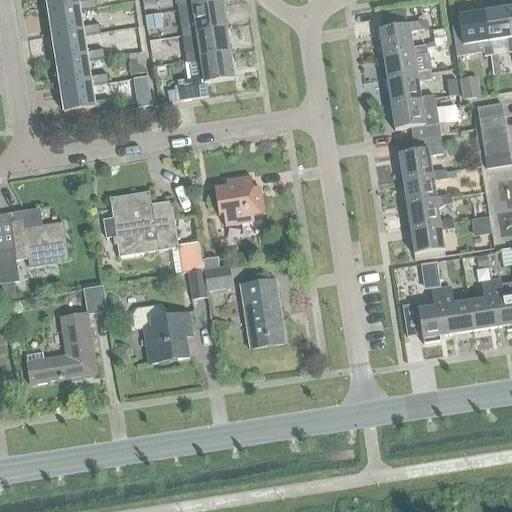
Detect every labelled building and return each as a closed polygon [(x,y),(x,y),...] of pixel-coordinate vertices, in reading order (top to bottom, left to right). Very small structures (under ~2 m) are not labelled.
[(45,0),(48,15),(78,10),(79,13),(95,11),(93,1),(78,4),(77,0),(45,0)] [(189,0),(190,4),(176,6),(178,16),(192,14),(191,10),(221,5),(220,0),(189,0)] [(192,14),(178,16),(180,31),(182,40),(196,38),(196,35),(225,31),(221,5),(191,10),(192,14)] [(511,36),(508,9),(484,13),(488,43),(491,42),(507,40),(509,54),(511,53),(511,36)] [(78,10),(48,15),(52,40),(82,35),(83,38),(98,36),(97,26),(81,29),(79,13),(78,10)] [(485,59),(491,58),(494,57),(491,42),(488,43),(484,13),(458,17),(459,28),(452,29),(456,58),(484,54),(485,59)] [(413,53),(412,49),(410,33),(423,31),(422,23),(408,25),(408,22),(407,21),(406,14),(379,18),(381,32),(380,32),(379,32),(382,57),(413,53)] [(145,17),(147,30),(159,28),(157,15),(145,17)] [(196,38),(182,40),(184,56),(185,65),(200,63),(199,60),(229,55),(225,31),(196,35),(196,38)] [(82,35),(52,40),(55,65),(86,60),(86,63),(102,61),(101,51),(85,54),(83,38),(82,35)] [(382,57),(386,82),(417,78),(416,74),(414,58),(427,56),(426,47),(412,49),(413,53),(382,57)] [(188,81),(177,82),(180,103),(208,99),(206,85),(233,81),(229,55),(199,60),(200,63),(185,65),(188,81)] [(498,56),(494,57),(491,58),(494,77),(501,76),(498,56)] [(86,60),(55,65),(59,90),(90,85),(90,87),(106,85),(105,76),(89,79),(86,63),(86,60)] [(386,82),(390,107),(421,103),(420,99),(418,83),(442,79),(441,74),(430,75),(430,72),(416,74),(417,78),(386,82)] [(133,82),(136,102),(135,102),(136,110),(152,108),(147,79),(133,82)] [(480,98),(477,80),(460,83),(463,101),(480,98)] [(93,104),(90,87),(90,85),(59,90),(63,115),(92,110),(93,114),(110,111),(109,101),(93,104)] [(440,137),(440,138),(449,136),(447,124),(438,126),(435,106),(434,97),(420,99),(421,103),(390,107),(394,133),(410,130),(412,142),(440,137)] [(477,109),(479,121),(503,118),(502,106),(477,109)] [(503,118),(479,121),(481,134),(505,130),(503,118)] [(505,130),(481,134),(483,147),(507,143),(505,130)] [(398,156),(402,181),(432,177),(432,174),(429,158),(443,156),(440,138),(440,137),(412,142),(414,153),(398,156)] [(507,143),(483,147),(485,158),(509,155),(507,143)] [(509,155),(485,158),(487,171),(511,167),(509,155)] [(402,181),(406,206),(436,201),(435,199),(433,183),(447,181),(445,172),(432,174),(432,177),(402,181)] [(252,190),(250,178),(225,182),(226,187),(213,189),(218,218),(222,217),(224,230),(253,225),(252,219),(264,217),(262,201),(260,202),(258,189),(252,190)] [(150,206),(148,194),(109,200),(112,220),(102,222),(105,241),(113,240),(114,245),(116,245),(118,259),(178,250),(170,203),(150,206)] [(449,197),(435,199),(436,201),(406,206),(410,231),(440,227),(439,224),(438,213),(444,206),(451,205),(449,197)] [(40,228),(37,212),(12,216),(14,224),(8,225),(12,251),(0,252),(0,286),(19,284),(15,263),(27,262),(28,270),(69,264),(62,225),(40,228)] [(440,227),(410,231),(414,257),(444,252),(441,232),(454,230),(453,222),(439,224),(440,227)] [(187,275),(203,273),(199,245),(178,248),(182,275),(187,275)] [(444,252),(414,257),(414,263),(445,258),(444,252)] [(487,257),(476,259),(478,269),(489,267),(487,257)] [(204,271),(219,268),(218,259),(203,262),(204,271)] [(436,265),(420,267),(422,280),(438,277),(436,265)] [(203,273),(206,294),(231,290),(227,269),(203,273)] [(207,300),(206,294),(203,273),(187,275),(191,303),(207,300)] [(285,346),(275,282),(241,288),(251,351),(285,346)] [(500,282),(491,283),(498,329),(501,329),(506,328),(507,333),(511,332),(511,297),(503,299),(500,282)] [(484,302),(468,304),(473,333),(498,329),(491,283),(481,285),(484,302)] [(82,291),(86,316),(86,317),(106,314),(101,288),(82,291)] [(450,289),(440,291),(448,337),(473,333),(468,304),(453,307),(450,289)] [(445,338),(448,337),(440,291),(434,292),(431,292),(434,309),(428,310),(418,312),(418,306),(402,308),(407,339),(421,337),(422,340),(423,346),(440,343),(439,339),(445,338)] [(164,313),(157,308),(136,311),(131,318),(133,331),(141,330),(144,350),(148,350),(151,367),(189,361),(186,340),(192,339),(188,314),(164,318),(164,313)] [(96,376),(86,317),(86,316),(60,320),(66,358),(42,361),(41,355),(23,357),(28,387),(96,376)]
